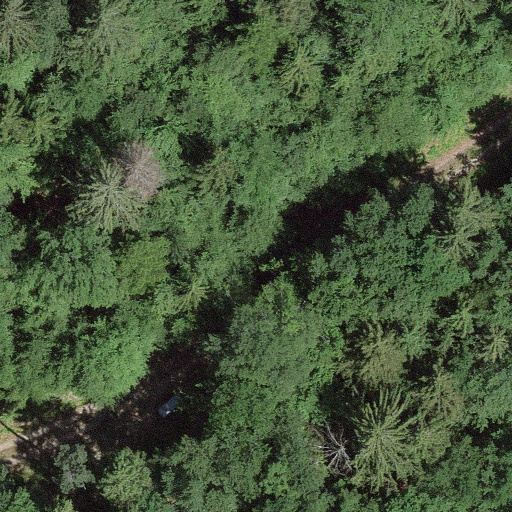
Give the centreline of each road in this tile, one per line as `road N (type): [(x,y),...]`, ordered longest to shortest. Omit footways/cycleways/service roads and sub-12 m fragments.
road 1 (track): [(0,465),(102,423),(511,138)]
road 2 (track): [(0,188),(98,210),(382,222),(511,215)]
